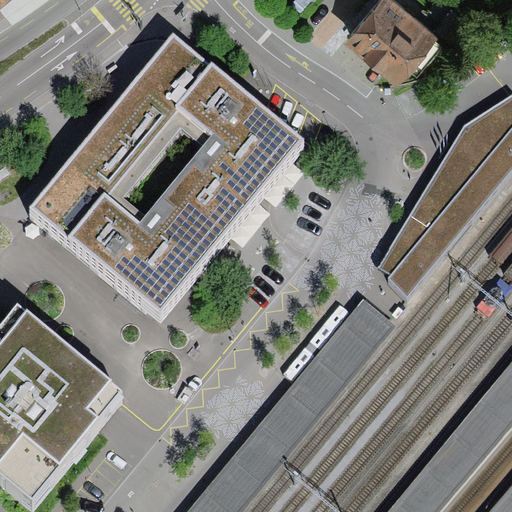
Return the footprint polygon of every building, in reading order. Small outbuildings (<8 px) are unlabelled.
[(406,0),(368,0),(343,29),(403,82),(445,34),(406,0)] [(301,155),(174,48),(28,218),(155,326),(301,155)] [(511,102),(511,101),(463,131),(442,164),(416,207),(405,227),(375,271),(382,274),(387,277),(384,283),(405,305),(511,174),(511,102)] [(245,511),(397,330),(363,303),(191,511),(245,511)] [(22,327),(0,354),(0,494),(21,511),(36,511),(106,425),(121,407),(22,327)]
